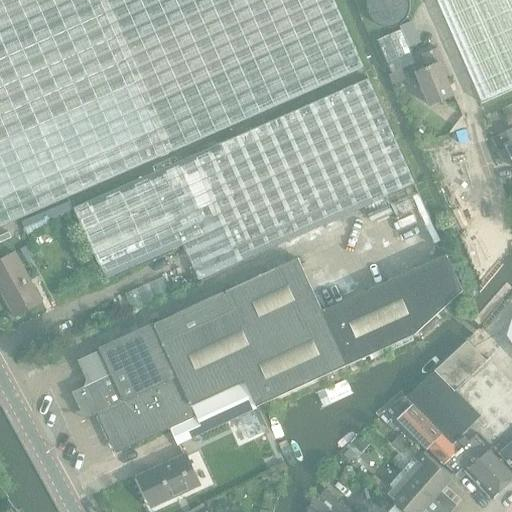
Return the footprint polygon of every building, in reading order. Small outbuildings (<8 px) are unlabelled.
[(105,281),(183,247),(220,230),(236,265),(364,208),(387,198),(399,193),(415,186),(416,185),(334,0),(0,0),(0,229),(69,199),(70,201),(74,210),(105,281)] [(411,6),(411,5),(410,1),(409,0),(370,0),(370,6),(371,13),(375,19),(381,24),(389,26),(396,25),(400,23),(404,21),(407,17),(409,14),(410,10),(411,6)] [(511,0),(434,0),(480,104),(511,89),(511,0)] [(399,27),(401,30),(409,48),(421,43),(411,21),(399,27)] [(409,48),(401,30),(377,40),(391,74),(415,64),(409,48)] [(429,107),(453,97),(445,78),(449,76),(437,49),(422,55),(428,68),(415,74),(429,107)] [(511,127),(490,138),(502,162),(510,158),(511,161),(511,127)] [(399,193),(387,198),(391,207),(412,197),(418,195),(419,195),(415,186),(399,193)] [(418,195),(412,197),(434,244),(440,242),(418,195)] [(387,198),(364,208),(369,219),(392,209),(391,207),(387,198)] [(49,220),(74,210),(70,201),(22,222),(27,235),(51,225),(49,220)] [(183,247),(198,282),(236,265),(220,230),(183,247)] [(42,303),(15,254),(0,262),(0,290),(15,318),(42,303)] [(171,429),(178,444),(415,336),(462,292),(446,256),(322,312),(298,259),(100,349),(100,351),(76,362),(86,383),(86,388),(72,394),(84,420),(98,414),(116,454),(171,429)] [(162,278),(125,294),(126,295),(133,311),(170,295),(163,279),(162,278)] [(436,370),(407,399),(413,405),(458,452),(445,464),(456,476),(463,470),(465,472),(492,448),(499,455),(511,443),(511,385),(488,360),(486,362),(467,342),(436,370)] [(458,452),(413,405),(402,415),(398,419),(428,450),(429,448),(445,464),(458,452)] [(264,432),(254,410),(239,416),(249,439),(264,432)] [(511,443),(499,455),(511,469),(511,443)] [(492,448),(465,472),(493,500),(494,501),(501,494),(511,483),(511,469),(499,455),(492,448)] [(452,511),(457,507),(441,491),(452,479),(422,451),(403,471),(445,511),(452,511)] [(200,486),(186,456),(143,476),(156,506),(200,486)] [(405,511),(421,511),(425,508),(428,511),(445,511),(403,471),(383,492),(395,503),(396,503),(405,511)] [(369,481),(382,492),(387,486),(375,476),(369,481)] [(332,511),(339,511),(345,506),(326,491),(319,500),(332,511)] [(332,511),(314,497),(309,511),(332,511)] [(405,511),(396,503),(395,503),(387,511),(405,511)]
